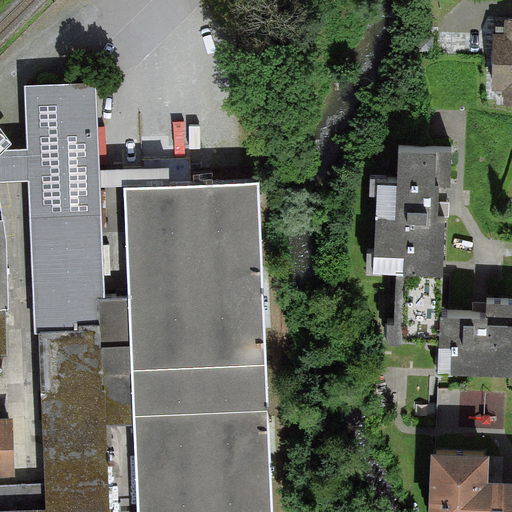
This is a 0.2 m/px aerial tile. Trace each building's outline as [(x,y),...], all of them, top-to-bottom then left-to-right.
[(511,104),(511,25),(497,26),(497,104),(511,104)] [(0,168),(0,174),(34,172),(38,289),(40,325),(40,330),(100,327),(99,295),(94,188),(94,180),(94,171),(90,86),(30,88),(32,151),(5,152),(0,152),(0,168)] [(0,152),(5,152),(7,148),(11,144),(0,128),(0,152)] [(369,278),(442,280),(444,155),(398,154),(397,191),(370,190),(369,278)] [(118,294),(99,295),(100,327),(103,417),(102,425),(130,424),(134,424),(137,511),(270,511),(258,180),(211,183),(166,184),(165,168),(114,170),(94,171),(94,180),(94,188),(115,187),(122,187),(126,281),(126,294),(118,294)] [(103,291),(115,291),(113,230),(101,230),(101,243),(103,291)] [(511,380),(511,304),(449,304),(448,380),(511,380)] [(43,404),(44,419),(103,417),(100,327),(40,330),(42,379),(43,404)] [(105,511),(102,425),(103,417),(44,419),(44,429),(46,466),(46,474),(47,488),(0,490),(0,511),(105,511)] [(0,474),(10,474),(9,421),(0,421),(0,474)] [(511,511),(511,498),(486,498),(487,468),(439,466),(437,511),(511,511)]
